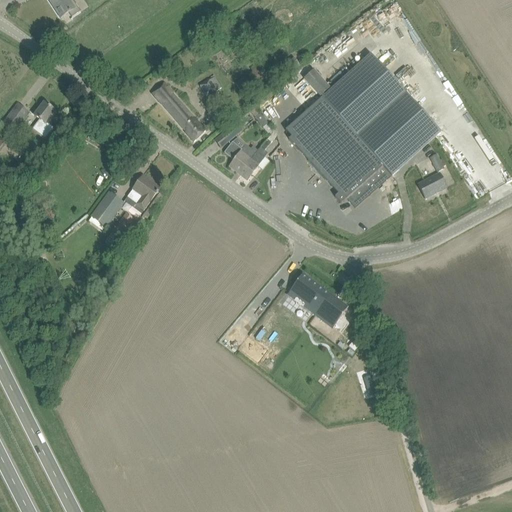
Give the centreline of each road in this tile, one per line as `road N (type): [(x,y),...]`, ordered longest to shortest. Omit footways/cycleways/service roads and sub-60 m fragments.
road 1 (unclassified): [(0,23),(286,230),(350,258)]
road 2 (unclassified): [(430,511),(350,258)]
road 3 (unknown): [(503,201),(419,76),(411,73),(366,106)]
road 4 (unclassified): [(350,258),(383,261),(511,196)]
road 5 (trunk): [(77,511),(0,359)]
